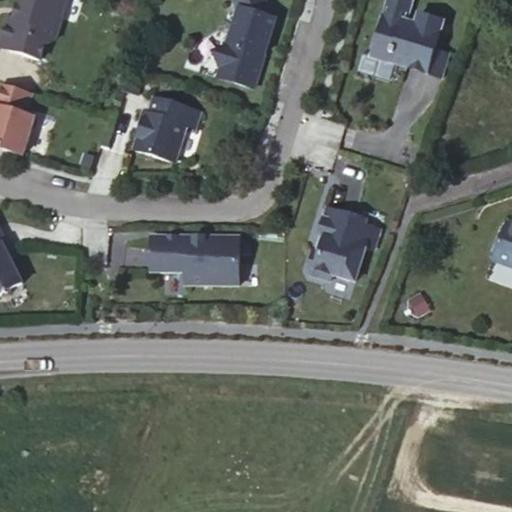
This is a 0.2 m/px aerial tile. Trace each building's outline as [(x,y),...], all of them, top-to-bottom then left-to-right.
[(85,25),(90,8),(65,0),(46,0),(38,26),(31,24),(22,54),(64,67),(69,50),(72,51),(81,46),(87,25),(85,25)] [(273,20),(262,0),(231,0),(239,12),(228,46),(213,55),(221,69),(218,78),(254,89),(275,20),(273,20)] [(444,23),(420,15),(417,26),(385,16),(372,58),(427,75),(432,59),(435,51),(444,23)] [(449,55),(435,51),(432,59),(427,75),(442,79),(449,55)] [(56,102),(25,93),(18,116),(21,116),(10,153),(47,165),(58,127),(49,124),(56,102)] [(200,113),(155,99),(149,114),(146,113),(134,151),(174,164),(186,127),(195,129),(200,113)] [(365,224),(325,211),(317,238),(323,240),(319,253),(313,251),(306,272),(308,277),(327,284),(329,277),(353,285),(363,250),(371,253),(378,233),(364,229),(365,224)] [(511,271),(511,229),(503,226),(490,263),(511,271)] [(7,244),(0,229),(0,295),(2,294),(3,297),(5,297),(9,295),(11,293),(12,292),(11,290),(23,283),(8,253),(4,255),(0,247),(7,244)] [(240,284),(240,236),(207,236),(206,241),(194,240),(194,235),(152,235),(153,271),(187,271),(187,283),(240,284)] [(511,271),(498,267),(494,279),(511,285),(511,271)] [(416,297),(404,304),(413,319),(425,313),(416,297)]
